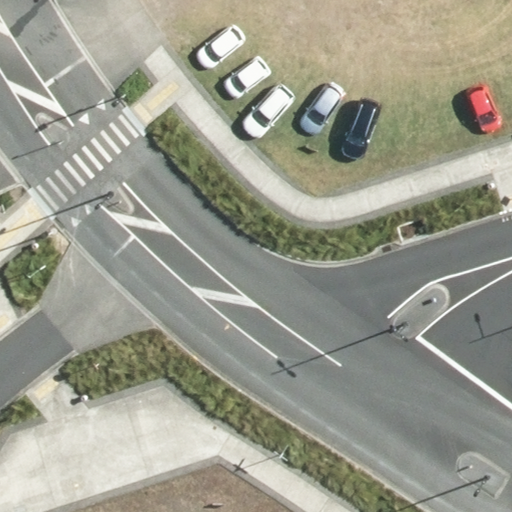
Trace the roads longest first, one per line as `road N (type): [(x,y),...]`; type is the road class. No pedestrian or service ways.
road 1 (residential): [(0,49),(38,105),(163,239)]
road 2 (residential): [(315,354),(402,269),(435,254),(511,241)]
road 3 (residential): [(0,369),(163,239)]
road 4 (residential): [(163,239),(315,354)]
road 5 (residential): [(511,277),(395,409)]
